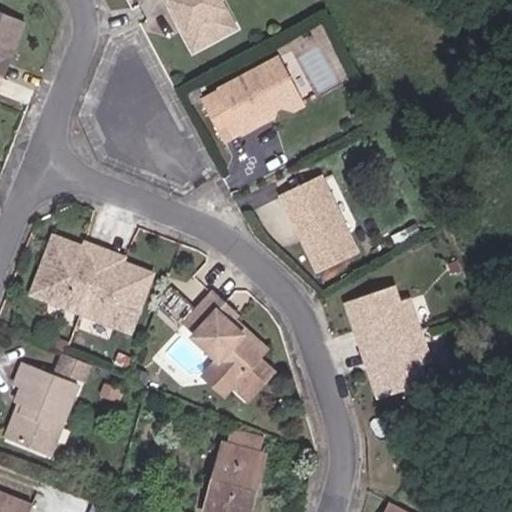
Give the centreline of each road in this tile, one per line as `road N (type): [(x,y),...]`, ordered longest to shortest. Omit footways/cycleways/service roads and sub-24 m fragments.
road 1 (residential): [(48,153),(166,203),(268,270),(327,371),(344,470),(334,511)]
road 2 (residential): [(80,0),(81,35),(48,153)]
road 3 (residential): [(48,153),(0,264)]
